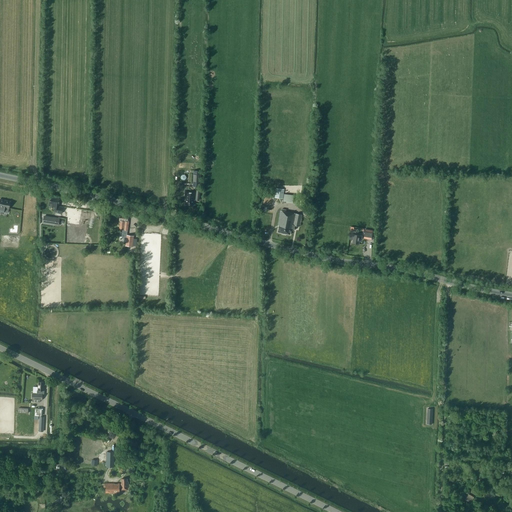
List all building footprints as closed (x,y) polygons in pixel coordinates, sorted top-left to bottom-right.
[(276,188),(275,198),(283,199),(284,189),(276,188)] [(185,205),(193,205),(193,200),(194,200),(195,192),(185,191),(185,199),(186,199),(185,205)] [(294,195),(284,194),(283,201),(293,202),(294,195)] [(51,197),(51,201),(49,201),(48,206),(55,207),(54,212),(62,213),(63,207),(58,206),(59,205),(60,199),(51,197)] [(0,206),(9,208),(11,201),(0,199),(0,206)] [(295,228),(294,227),(295,225),(299,226),(302,214),(286,211),(286,209),(282,209),(282,211),(281,210),(278,226),(279,226),(278,232),(290,235),(291,230),(294,231),(294,230),(295,230),(295,228)] [(122,237),(126,237),(127,237),(127,235),(127,231),(129,222),(130,215),(124,214),(124,216),(120,215),(119,221),(120,221),(119,230),(123,230),(122,237)] [(371,238),(373,230),(365,229),(364,237),(371,238)] [(352,243),(359,244),(359,238),(361,239),(362,236),(354,234),(352,243)] [(127,237),(126,237),(125,245),(132,246),(134,236),(127,235),(127,237)] [(32,393),(32,399),(32,402),(40,402),(40,400),(42,400),(42,393),(42,391),(44,391),(44,387),(44,382),(38,382),(38,387),(37,387),(37,393),(32,393)] [(127,479),(122,479),(122,484),(121,484),(121,485),(119,485),(119,484),(117,484),(115,484),(106,484),(106,491),(109,491),(109,493),(114,493),(115,492),(117,492),(117,493),(119,493),(119,489),(128,489),(128,482),(127,482),(127,479)] [(469,493),(468,495),(465,494),(463,497),(473,503),(476,497),(469,493)]
